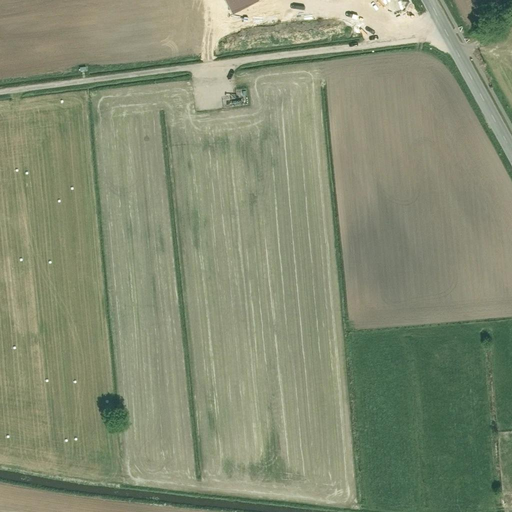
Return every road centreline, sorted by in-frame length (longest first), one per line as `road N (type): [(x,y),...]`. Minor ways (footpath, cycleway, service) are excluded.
road 1 (track): [(0,92),(458,30)]
road 2 (tertiary): [(511,151),(428,0)]
